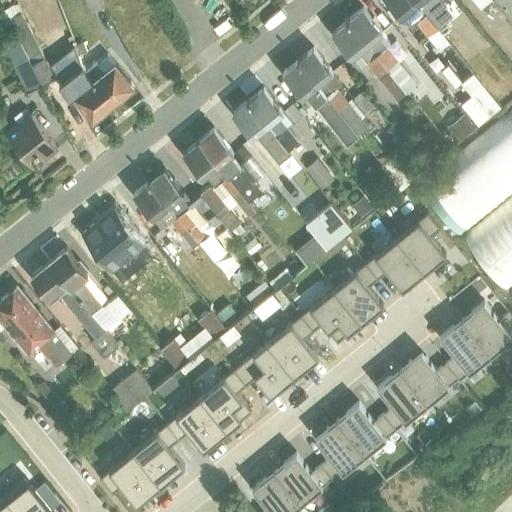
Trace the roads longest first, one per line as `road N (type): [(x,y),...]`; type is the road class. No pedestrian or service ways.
road 1 (residential): [(0,253),(312,0)]
road 2 (residential): [(174,511),(410,319)]
road 3 (residential): [(0,400),(92,511)]
